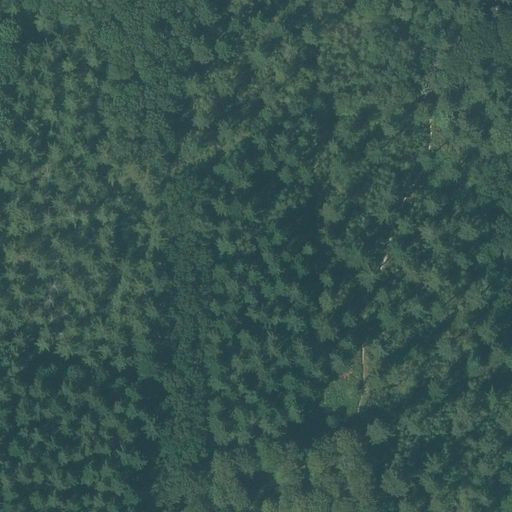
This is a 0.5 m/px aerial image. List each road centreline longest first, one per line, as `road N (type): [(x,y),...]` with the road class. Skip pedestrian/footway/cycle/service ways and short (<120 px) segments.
road 1 (track): [(311,0),(304,107),(218,149),(205,175),(208,511)]
road 2 (unknown): [(435,0),(433,142),(424,173),(395,210),(360,311),(362,465)]
road 3 (track): [(304,107),(336,419)]
road 4 (track): [(0,364),(126,387),(100,511)]
